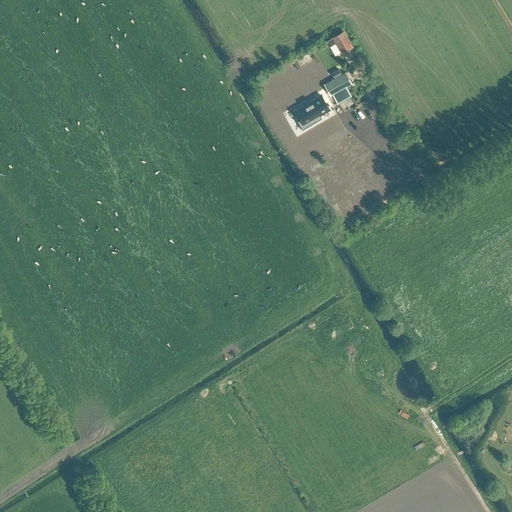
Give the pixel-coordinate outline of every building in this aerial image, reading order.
[(335,43),(341,53),(353,46),(343,30),(331,37),(331,38),(324,42),(328,47),(335,43)] [(338,68),(331,72),(334,77),(341,73),(338,68)] [(345,72),(324,83),(331,95),(333,94),(337,100),(346,95),(348,97),(350,95),(346,87),(351,84),(345,72)] [(292,96),(305,89),(299,78),(270,94),(277,105),(283,101),(287,107),(295,102),(292,96)] [(320,93),(294,108),(299,118),(297,120),(302,129),(315,121),(312,116),(328,107),(320,93)] [(368,154),(379,159),(383,151),(372,146),(368,154)]
